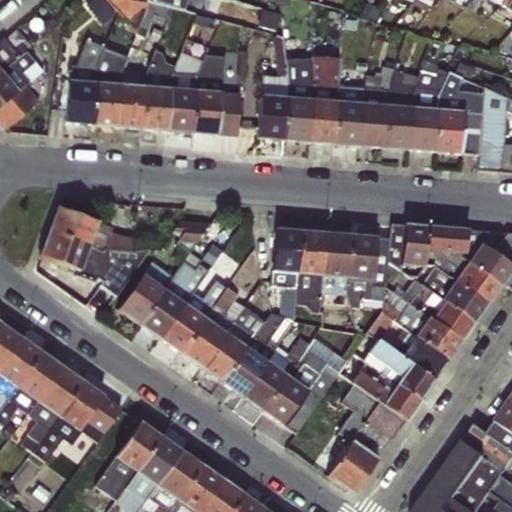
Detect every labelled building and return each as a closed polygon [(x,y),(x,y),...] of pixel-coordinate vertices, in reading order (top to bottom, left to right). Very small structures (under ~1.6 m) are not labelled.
[(143,0),(104,0),(135,35),(147,5),(143,0)] [(143,0),(147,5),(167,9),(171,9),(181,11),(182,11),(185,2),(185,0),(143,0)] [(511,0),(504,0),(500,7),(510,12),(511,13),(511,0)] [(185,2),(182,11),(196,14),(198,4),(185,2)] [(365,4),(360,16),(375,22),(380,11),(365,4)] [(152,13),(165,18),(167,9),(147,5),(135,35),(143,38),(152,13)] [(277,11),(260,8),(255,31),(272,35),(277,11)] [(181,11),(171,9),(168,19),(176,23),(181,11)] [(285,99),(311,101),(310,59),(310,40),(283,42),(285,64),(286,78),(285,99)] [(94,71),(102,49),(85,42),(75,68),(69,68),(68,83),(94,84),(94,71)] [(456,56),(459,47),(436,42),(434,52),(456,56)] [(94,84),(120,86),(120,74),(125,58),(102,49),(94,71),(94,84)] [(0,74),(11,65),(0,51),(0,74)] [(0,74),(16,94),(24,86),(28,83),(21,75),(35,63),(25,52),(11,65),(0,74)] [(170,76),(173,67),(164,64),(161,55),(154,52),(145,73),(144,88),(170,90),(170,76)] [(195,77),(201,64),(178,55),(173,67),(170,76),(170,90),(195,92),(195,77)] [(195,92),(219,94),(223,58),(204,57),(201,64),(195,77),(195,92)] [(336,103),(338,67),(339,61),(310,59),(311,101),(336,103)] [(448,74),(460,79),(466,65),(454,59),(448,74)] [(286,78),(285,64),(277,64),(278,79),(261,79),(259,97),(285,99),(286,78)] [(437,96),(448,74),(422,64),(415,79),(410,109),(436,111),(437,96)] [(338,67),(336,103),(360,105),(363,80),(355,80),(355,68),(338,67)] [(384,107),(391,72),(392,71),(381,68),(379,78),(364,77),(363,80),(360,105),(384,107)] [(391,72),(384,107),(410,109),(415,79),(391,72)] [(0,74),(0,108),(17,95),(16,94),(0,74)] [(477,158),(482,101),(472,100),(452,98),(460,79),(448,74),(437,96),(436,111),(461,113),(459,156),(477,158)] [(91,128),(94,84),(68,83),(65,126),(91,128)] [(120,86),(94,84),(91,128),(117,130),(120,86)] [(0,108),(0,126),(3,131),(39,106),(24,86),(16,94),(17,95),(0,108)] [(144,88),(120,86),(117,130),(140,132),(144,88)] [(482,101),(483,89),(477,87),(472,100),(482,101)] [(144,88),(140,132),(167,134),(170,90),(144,88)] [(476,172),(511,175),(511,146),(503,146),(505,113),(511,118),(511,102),(483,89),(482,101),(477,158),(476,172)] [(170,90),(167,134),(192,136),(195,92),(170,90)] [(219,94),(195,92),(192,136),(217,138),(219,94)] [(219,94),(217,138),(236,139),(239,95),(219,94)] [(281,143),(285,99),(259,97),(256,141),(281,143)] [(307,145),(311,101),(285,99),(281,143),(307,145)] [(332,147),(336,103),(311,101),(307,145),(332,147)] [(357,149),(360,105),(336,103),(332,147),(357,149)] [(380,150),(384,107),(360,105),(357,149),(380,150)] [(407,152),(410,109),(384,107),(380,150),(407,152)] [(436,111),(410,109),(407,152),(433,155),(436,111)] [(433,155),(459,156),(461,113),(436,111),(433,155)] [(57,209),(48,234),(88,248),(97,223),(57,209)] [(110,227),(97,223),(88,248),(79,273),(101,280),(107,263),(117,267),(118,251),(130,252),(132,239),(108,234),(110,227)] [(168,238),(187,253),(208,225),(177,223),(168,238)] [(424,253),(425,228),(402,226),(401,241),(399,267),(424,269),(423,267),(424,253)] [(464,255),(466,231),(425,228),(424,253),(464,255)] [(296,276),(299,232),(273,230),(269,274),(296,276)] [(488,233),(466,231),(464,255),(424,253),(423,267),(434,267),(453,281),(466,263),(478,245),(486,251),(488,233)] [(321,278),(324,234),(299,232),(296,276),(321,278)] [(511,234),(488,233),(486,251),(511,268),(511,234)] [(48,234),(39,258),(79,273),(88,248),(48,234)] [(346,280),(348,236),(324,234),(321,278),(346,280)] [(371,283),(374,238),(348,236),(346,280),(371,283)] [(385,264),(386,240),(374,238),(371,283),(370,301),(382,302),(383,288),(385,264)] [(150,250),(132,239),(130,252),(118,251),(117,267),(107,263),(101,280),(115,296),(150,250)] [(385,264),(399,272),(399,267),(401,241),(386,240),(385,264)] [(171,278),(192,294),(221,251),(211,244),(198,262),(193,258),(187,253),(177,269),(171,278)] [(499,287),(511,269),(511,268),(486,251),(478,245),(466,263),(499,287)] [(140,276),(162,291),(171,278),(165,274),(150,263),(140,276)] [(499,287),(466,263),(453,281),(486,305),(499,287)] [(177,269),(171,265),(165,274),(171,278),(177,269)] [(453,281),(434,267),(428,275),(420,271),(413,282),(439,302),(453,281)] [(294,306),(296,276),(269,274),(268,288),(282,289),(282,319),(293,320),(294,306)] [(138,327),(162,291),(140,276),(116,311),(138,327)] [(294,306),(305,307),(310,314),(318,314),(320,295),(321,278),(296,276),(294,306)] [(192,294),(171,278),(162,291),(184,306),(192,294)] [(346,280),(321,278),(320,295),(345,297),(346,280)] [(346,280),(345,297),(350,310),(358,310),(359,301),(370,301),(371,283),(346,280)] [(486,305),(453,281),(439,302),(441,304),(472,325),(486,305)] [(439,302),(413,282),(406,292),(404,290),(399,299),(430,321),(441,304),(439,302)] [(202,301),(192,294),(184,306),(204,320),(224,289),(216,283),(202,301)] [(399,299),(383,288),(382,302),(380,313),(413,338),(427,319),(399,299)] [(236,298),(224,289),(204,320),(223,334),(242,308),(233,303),(236,298)] [(159,342),(184,306),(162,291),(138,327),(159,342)] [(472,325),(441,304),(430,321),(460,343),(472,325)] [(177,355),(204,320),(184,306),(159,342),(177,355)] [(245,349),(264,322),(242,308),(223,334),(245,349)] [(282,319),(269,316),(264,322),(245,349),(265,363),(273,351),(264,345),(282,319)] [(460,343),(430,321),(427,319),(413,338),(446,362),(460,343)] [(197,370),(223,334),(204,320),(177,355),(197,370)] [(0,366),(19,339),(0,325),(0,366)] [(219,385),(245,349),(223,334),(197,370),(219,385)] [(352,386),(379,406),(394,385),(399,378),(367,356),(376,342),(366,334),(346,361),(336,376),(352,386)] [(432,382),(446,362),(413,338),(399,358),(408,365),(432,382)] [(39,353),(19,339),(0,366),(0,379),(14,389),(39,353)] [(304,351),(308,346),(298,339),(284,359),(273,351),(265,363),(286,378),(304,351)] [(324,367),(336,376),(346,361),(332,353),(314,341),(312,344),(308,346),(304,351),(325,365),(324,367)] [(399,358),(376,342),(367,356),(399,378),(408,365),(399,358)] [(239,399),(265,363),(245,349),(219,385),(239,399)] [(325,365),(304,351),(286,378),(307,392),(324,367),(325,365)] [(60,368),(39,353),(14,389),(35,404),(60,368)] [(260,414),(286,378),(265,363),(239,399),(260,414)] [(432,382),(408,365),(399,378),(394,385),(418,402),(432,382)] [(336,376),(324,367),(307,392),(283,426),(295,434),(336,376)] [(82,383),(60,368),(35,404),(56,419),(82,383)] [(283,426),(307,392),(286,378),(260,414),(281,429),(283,426)] [(0,379),(0,409),(14,389),(0,379)] [(102,397),(82,383),(56,419),(76,433),(84,423),(102,397)] [(402,424),(418,402),(394,385),(379,406),(402,424)] [(350,442),(376,461),(402,424),(379,406),(352,386),(340,404),(351,413),(337,435),(349,444),(350,442)] [(35,404),(14,389),(0,409),(0,424),(3,427),(16,409),(26,417),(35,404)] [(120,410),(102,397),(84,423),(101,435),(120,410)] [(494,424),(511,436),(511,403),(509,402),(494,424)] [(56,419),(35,404),(26,417),(34,423),(19,446),(31,455),(56,419)] [(76,433),(56,419),(31,455),(42,464),(55,447),(63,452),(76,433)] [(134,474),(159,438),(139,423),(113,459),(134,474)] [(511,436),(494,424),(485,436),(511,454),(511,436)] [(499,478),(511,487),(511,476),(508,473),(511,467),(511,454),(485,436),(474,428),(461,447),(481,461),(499,478)] [(155,488),(180,452),(159,438),(134,474),(155,488)] [(349,444),(326,477),(353,495),(376,461),(350,442),(349,444)] [(461,447),(415,511),(444,511),(481,461),(461,447)] [(175,502),(199,466),(180,452),(155,488),(175,502)] [(113,502),(134,474),(113,459),(94,488),(113,502)] [(444,511),(476,511),(488,495),(499,478),(481,461),(444,511)] [(189,511),(199,511),(221,481),(199,466),(175,502),(189,511)] [(146,500),(155,488),(134,474),(113,502),(125,508),(136,493),(146,500)] [(511,487),(499,478),(488,495),(500,503),(511,511),(511,487)] [(230,511),(242,496),(221,481),(199,511),(230,511)] [(167,511),(175,502),(155,488),(146,500),(141,508),(146,511),(167,511)] [(10,489),(2,493),(6,503),(15,499),(10,489)] [(260,511),(262,510),(242,496),(230,511),(260,511)] [(189,511),(175,502),(167,511),(189,511)] [(511,511),(500,503),(494,511),(511,511)]
